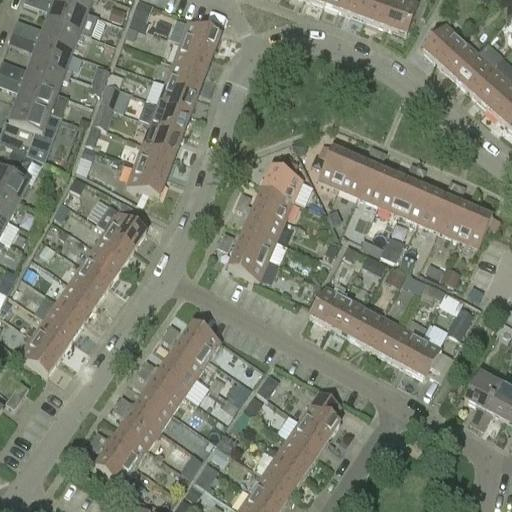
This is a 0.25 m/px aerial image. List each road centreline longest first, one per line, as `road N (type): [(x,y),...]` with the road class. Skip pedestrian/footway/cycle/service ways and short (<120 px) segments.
road 1 (residential): [(511,172),(391,70),(346,44),(299,31),(266,37),(245,58),(168,274)]
road 2 (residential): [(168,274),(7,511)]
road 3 (residential): [(398,413),(168,274)]
road 4 (residential): [(477,511),(482,463),(398,413)]
